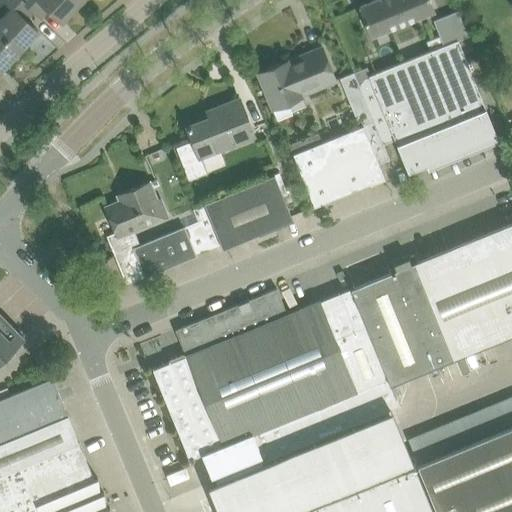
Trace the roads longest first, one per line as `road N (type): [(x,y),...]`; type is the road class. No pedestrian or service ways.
road 1 (unclassified): [(511,162),(84,336)]
road 2 (tertiary): [(238,0),(133,83),(31,183)]
road 3 (residential): [(0,133),(152,0)]
road 4 (tertiary): [(156,511),(84,336)]
road 5 (tertiary): [(84,336),(74,313),(0,240)]
